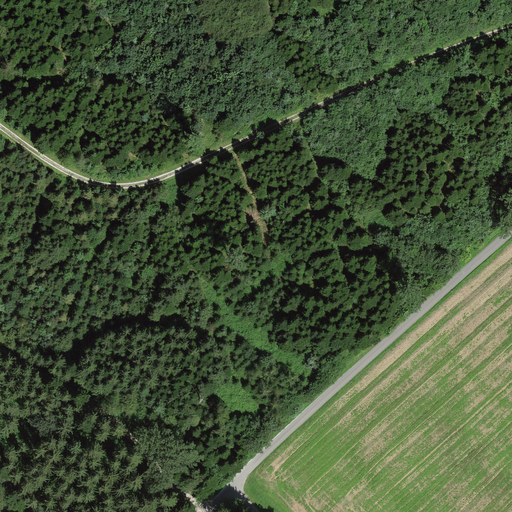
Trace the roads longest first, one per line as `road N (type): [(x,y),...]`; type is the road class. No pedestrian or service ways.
road 1 (track): [(0,126),(66,172),(134,185),(511,27)]
road 2 (unclassified): [(511,229),(209,511)]
road 3 (track): [(205,511),(0,349)]
